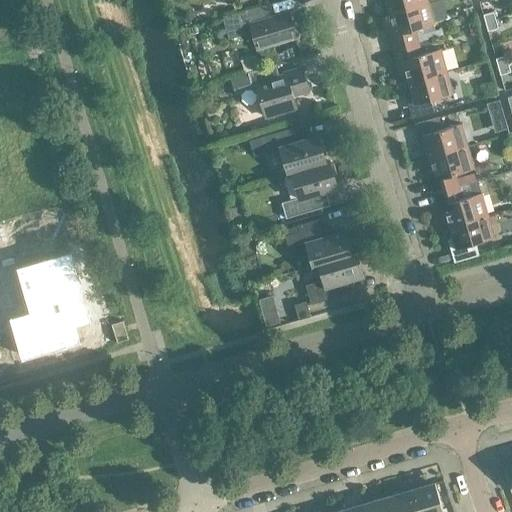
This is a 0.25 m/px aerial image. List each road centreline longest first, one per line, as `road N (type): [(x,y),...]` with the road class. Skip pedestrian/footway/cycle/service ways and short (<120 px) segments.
road 1 (residential): [(422,313),(335,0)]
road 2 (residential): [(196,507),(456,428)]
road 3 (residential): [(167,393),(422,313)]
road 4 (residential): [(0,439),(167,393)]
